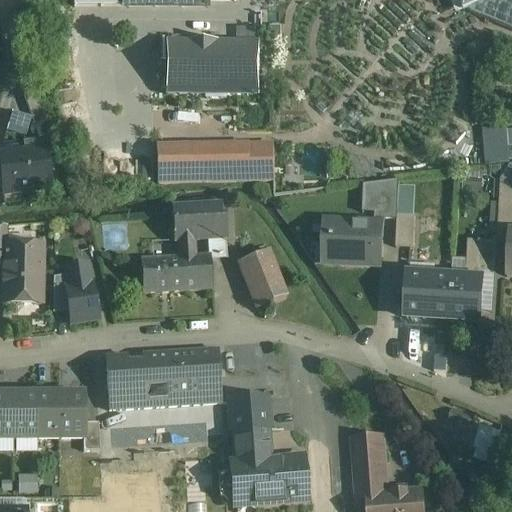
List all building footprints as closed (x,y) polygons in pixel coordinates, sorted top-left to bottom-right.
[(511,0),(458,0),(464,13),(466,12),(511,31),(511,0)] [(260,43),(166,43),(165,97),(207,97),(207,101),(227,101),(227,97),(260,97),(260,43)] [(48,124),(36,90),(23,95),(35,129),(48,124)] [(503,131),(486,132),(489,160),(506,159),(503,131)] [(53,139),(23,143),(24,155),(45,152),(47,168),(62,166),(53,139)] [(24,155),(0,157),(0,164),(4,195),(49,189),(47,168),(45,152),(24,155)] [(274,154),(228,155),(228,156),(188,157),(188,159),(189,185),(275,184),(274,154)] [(511,171),(509,170),(501,182),(511,188),(511,171)] [(511,188),(501,182),(501,181),(498,236),(510,237),(510,235),(511,235),(511,188)] [(400,182),(377,185),(375,217),(375,227),(383,227),(383,221),(398,222),(398,219),(400,182)] [(377,185),(364,187),(363,217),(375,217),(377,185)] [(224,206),(171,210),(174,245),(178,244),(193,243),(226,241),(224,206)] [(416,219),(398,219),(398,222),(396,250),(414,251),(416,219)] [(80,222),(70,225),(74,243),(85,240),(80,222)] [(375,227),(332,225),(330,266),(381,268),(383,227),(375,227)] [(85,240),(74,243),(78,261),(89,258),(85,240)] [(480,243),(468,242),(466,281),(480,282),(480,275),(478,274),(480,243)] [(193,243),(178,244),(179,260),(194,259),(193,243)] [(497,244),(480,243),(478,274),(480,275),(495,275),(497,244)] [(5,249),(3,249),(3,265),(2,306),(41,307),(42,250),(5,249)] [(268,254),(238,266),(256,312),(286,300),(268,254)] [(179,260),(140,263),(142,297),(212,292),(210,258),(179,260)] [(94,269),(65,277),(73,307),(70,307),(71,313),(63,315),(68,335),(108,325),(94,269)] [(453,281),(408,278),(406,321),(449,323),(450,319),(453,281)] [(466,281),(453,281),(450,319),(449,323),(481,325),(483,283),(480,282),(466,281)] [(215,353),(106,360),(109,413),(220,406),(217,353),(215,353)] [(52,398),(36,398),(36,442),(59,442),(59,393),(52,393),(52,398)] [(83,398),(65,398),(65,393),(59,393),(59,442),(83,442),(83,426),(83,398)] [(0,394),(0,398),(0,442),(13,442),(13,394),(0,394)] [(36,398),(19,398),(19,394),(13,394),(13,442),(36,442),(36,398)] [(266,401),(229,404),(231,436),(233,436),(267,433),(269,433),(266,401)] [(475,419),(453,413),(450,426),(471,432),(475,419)] [(98,426),(83,426),(83,442),(83,454),(100,454),(98,426)] [(267,433),(233,436),(235,465),(269,463),(267,433)] [(383,440),(353,443),(354,445),(356,444),(357,467),(357,468),(385,466),(383,440)] [(235,465),(232,466),(235,509),(304,504),(300,460),(235,465)] [(385,466),(357,468),(357,467),(355,467),(357,491),(370,490),(370,493),(379,492),(378,484),(385,484),(383,467),(386,467),(385,466)] [(18,493),(36,493),(36,477),(18,476),(18,493)] [(423,511),(422,494),(386,497),(385,484),(378,484),(379,492),(370,493),(370,490),(357,491),(358,502),(369,501),(370,511),(423,511)]
